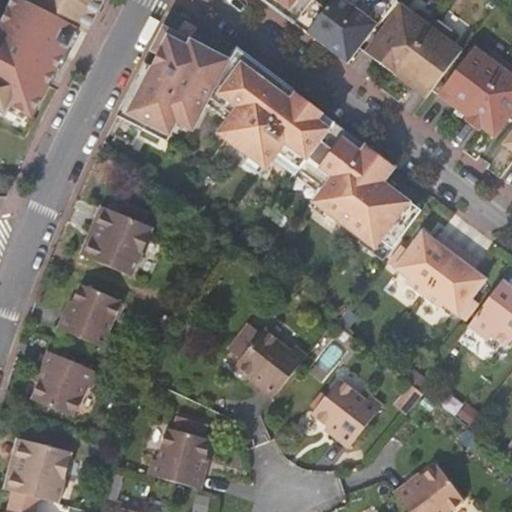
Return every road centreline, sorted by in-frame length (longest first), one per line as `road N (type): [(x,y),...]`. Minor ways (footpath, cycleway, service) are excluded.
road 1 (residential): [(511,227),(206,0)]
road 2 (residential): [(20,260),(143,0)]
